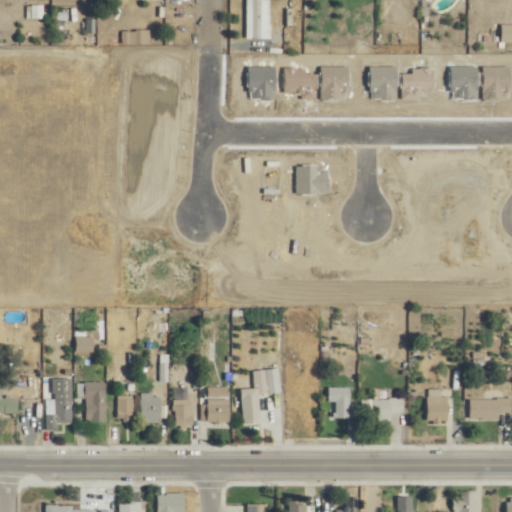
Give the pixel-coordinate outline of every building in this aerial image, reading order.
[(246,0),(247,39),(271,39),(271,0),(246,0)] [(75,352),(94,352),(94,337),(75,337),(75,352)] [(169,363),(154,363),(154,382),(169,382),(169,363)] [(241,390),(243,424),(260,423),(257,394),(282,392),(280,368),(256,370),(257,388),(241,390)] [(105,422),(105,382),(85,382),(85,422),(105,422)] [(229,386),(206,386),(206,404),(203,404),(203,424),(229,424),(229,386)] [(327,402),(335,402),(335,418),(350,418),(350,387),(327,387),(327,402)] [(447,421),(447,395),(426,395),(426,421),(447,421)] [(133,396),(118,396),(118,421),(133,421),(133,396)] [(162,422),(162,397),(140,397),(140,422),(162,422)] [(47,398),(47,430),(59,430),(59,423),(72,423),(72,398),(47,398)] [(404,416),(404,398),(361,398),(361,416),(404,416)] [(500,419),(500,412),(511,412),(511,398),(469,398),(469,419),(500,419)] [(192,428),(192,399),(175,399),(175,428),(192,428)] [(475,511),(475,491),(460,491),(460,499),(454,499),(453,511),(475,511)] [(156,511),(185,511),(185,492),(157,492),(156,511)] [(359,511),(360,497),(346,497),(346,509),(333,509),(333,511),(359,511)] [(397,511),(413,511),(413,497),(397,497),(397,511)] [(119,501),(119,511),(147,511),(147,501),(119,501)] [(310,511),(311,503),(289,503),(289,511),(310,511)]
